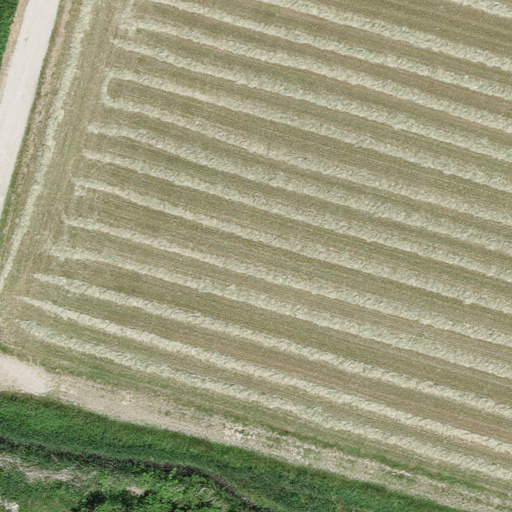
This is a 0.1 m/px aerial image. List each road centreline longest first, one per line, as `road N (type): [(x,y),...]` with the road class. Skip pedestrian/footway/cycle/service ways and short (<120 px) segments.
road 1 (track): [(0,368),(496,511)]
road 2 (track): [(46,0),(0,164)]
